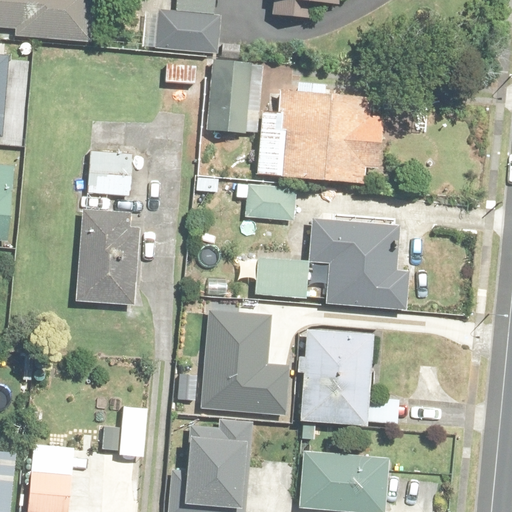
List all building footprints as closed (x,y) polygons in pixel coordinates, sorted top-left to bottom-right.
[(0,0),(0,39),(80,46),(83,0),(0,0)] [(241,0),(241,34),(295,35),(319,20),(319,0),(241,0)] [(193,34),(132,32),(131,71),(192,73),(193,34)] [(380,171),(355,169),(356,152),(330,151),(330,142),(326,141),(327,116),(251,112),(250,138),(229,137),(226,202),(308,206),(308,208),(324,209),(324,212),(351,214),(378,215),(380,171)] [(135,133),(100,128),(98,145),(133,149),(135,133)] [(104,174),(58,172),(56,216),(102,218),(104,174)] [(267,213),(220,211),(219,240),(266,242),(267,213)] [(112,232),(52,229),(48,322),(108,325),(112,232)] [(379,328),(381,290),(368,289),(370,246),(362,245),(284,242),(282,282),(297,282),(295,328),(358,331),(358,328),(379,328)] [(278,281),(224,278),(222,317),(277,319),(278,281)] [(277,379),(269,379),(268,394),(277,394),(275,439),(341,442),(345,351),(279,349),(277,379)] [(150,411),(124,408),(119,457),(145,460),(150,411)] [(222,511),(226,445),(160,442),(157,511),(222,511)] [(45,511),(48,462),(0,459),(0,511),(45,511)] [(360,511),(362,476),(273,471),(270,511),(360,511)]
